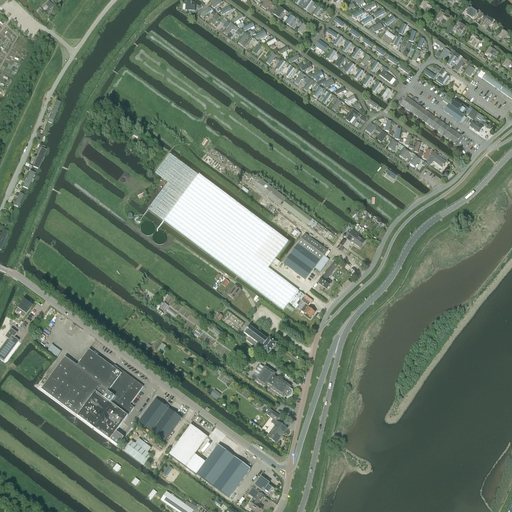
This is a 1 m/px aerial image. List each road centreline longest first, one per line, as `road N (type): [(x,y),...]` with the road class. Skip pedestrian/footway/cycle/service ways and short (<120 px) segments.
road 1 (unclassified): [(289,472),(326,315),(371,266),(395,222),(486,145)]
road 2 (tertiary): [(289,472),(0,268)]
road 3 (tertiary): [(340,343),(419,231),(511,152)]
road 4 (residential): [(0,216),(52,91),(114,0)]
road 5 (track): [(0,165),(56,42),(89,0)]
road 6 (tertiary): [(299,511),(340,343)]
road 7 (tertiary): [(289,472),(340,343)]
